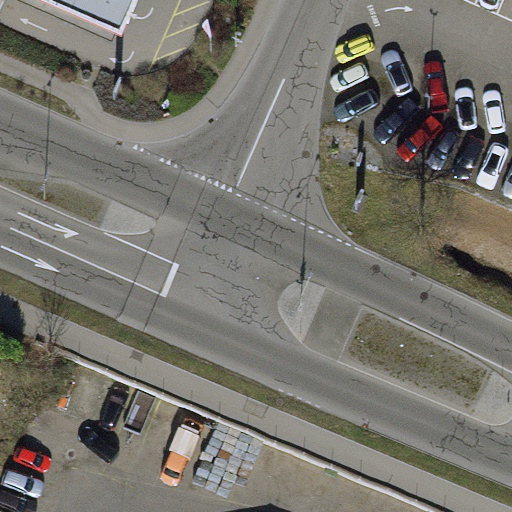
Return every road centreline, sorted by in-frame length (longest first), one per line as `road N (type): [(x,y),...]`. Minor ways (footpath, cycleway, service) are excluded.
road 1 (secondary): [(193,305),(311,374),(459,441),(511,444)]
road 2 (secondary): [(511,347),(229,219)]
road 3 (secondary): [(229,219),(0,127)]
road 4 (residential): [(229,219),(317,0)]
road 5 (secondary): [(0,221),(193,305)]
road 6 (unknown): [(123,511),(193,501),(270,511)]
